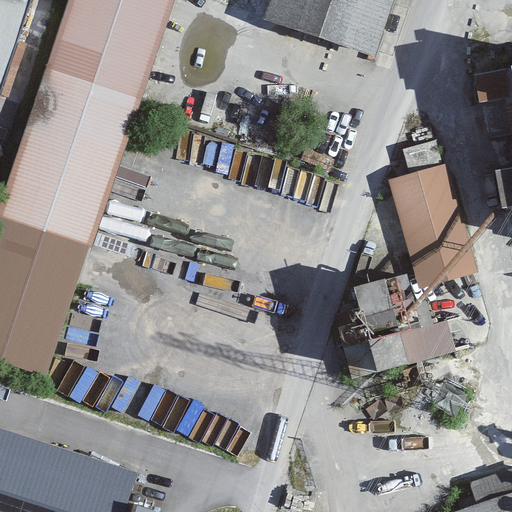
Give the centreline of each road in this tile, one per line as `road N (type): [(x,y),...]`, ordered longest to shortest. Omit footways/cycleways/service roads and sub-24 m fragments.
road 1 (unclassified): [(424,0),(261,511)]
road 2 (unknown): [(315,341),(340,511)]
